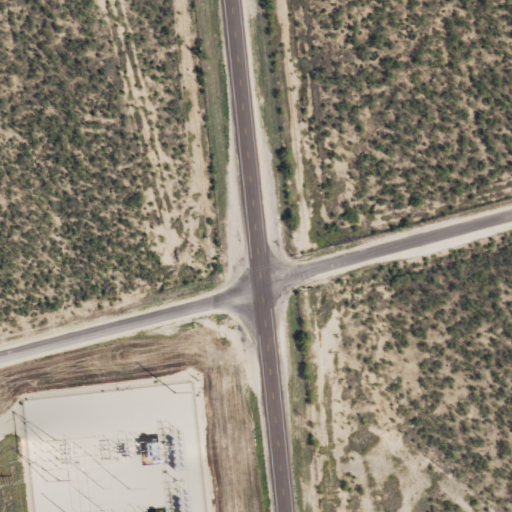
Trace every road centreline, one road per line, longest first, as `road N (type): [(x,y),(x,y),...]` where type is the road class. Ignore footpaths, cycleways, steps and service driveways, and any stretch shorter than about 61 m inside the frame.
road 1 (primary): [(231,0),(285,511)]
road 2 (track): [(456,0),(376,176),(354,256)]
road 3 (residential): [(0,352),(262,283)]
road 4 (residential): [(262,283),(511,213)]
